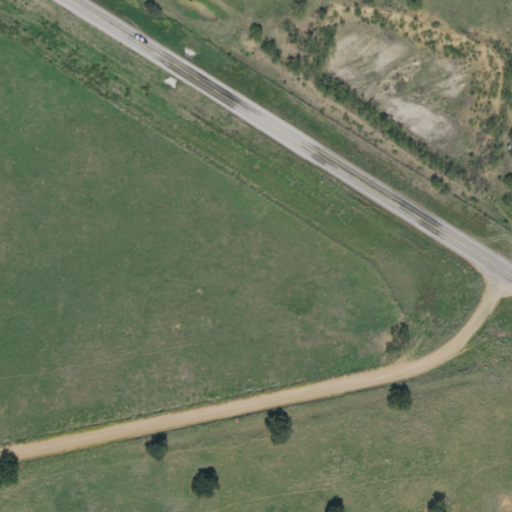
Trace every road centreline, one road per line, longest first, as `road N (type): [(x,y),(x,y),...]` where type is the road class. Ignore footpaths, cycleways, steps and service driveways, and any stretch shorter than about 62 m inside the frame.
road 1 (residential): [(508,276),(447,360),(0,478)]
road 2 (trunk): [(511,278),(71,0)]
